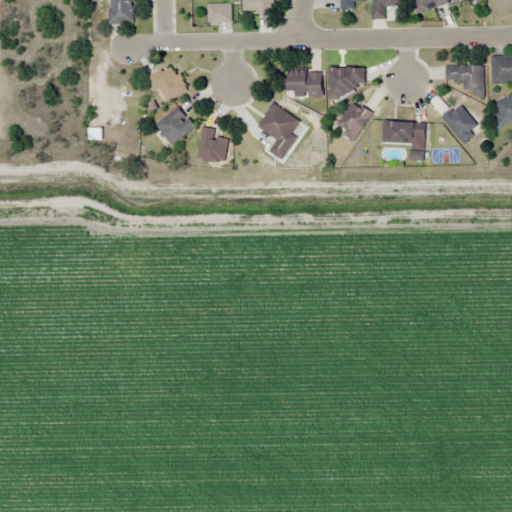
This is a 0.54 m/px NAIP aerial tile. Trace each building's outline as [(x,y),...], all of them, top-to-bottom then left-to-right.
[(110,0),(110,24),(134,24),(133,0),(110,0)] [(245,0),(246,13),(274,13),(274,0),(245,0)] [(365,1),(365,0),(339,0),(339,9),(355,9),(355,2),(365,1)] [(386,6),(403,6),(402,0),(372,0),(373,19),(386,19),(386,6)] [(448,5),(447,0),(414,0),(417,12),(448,5)] [(232,23),(232,4),(208,4),(208,23),(232,23)] [(492,83),(511,83),(511,55),(492,55),(492,83)] [(484,97),(484,65),(446,65),(446,82),(463,82),(463,90),(475,90),(475,97),(484,97)] [(152,74),(159,101),(186,95),(179,67),(152,74)] [(329,68),(329,99),(348,99),(348,88),(365,88),(365,68),(329,68)] [(323,98),(323,71),(290,71),(290,98),(323,98)] [(511,95),(491,104),(501,127),(511,122),(511,95)] [(432,102),(441,113),(447,108),(438,97),(432,102)] [(282,161),(306,125),(273,103),(258,127),(277,140),(269,152),(282,161)] [(442,120),(464,143),(481,127),(459,104),(442,120)] [(196,127),(179,107),(156,125),(172,146),(196,127)] [(426,144),(426,122),(383,122),(383,144),(426,144)] [(226,164),(230,140),(215,137),(216,130),(203,128),(198,159),(226,164)]
